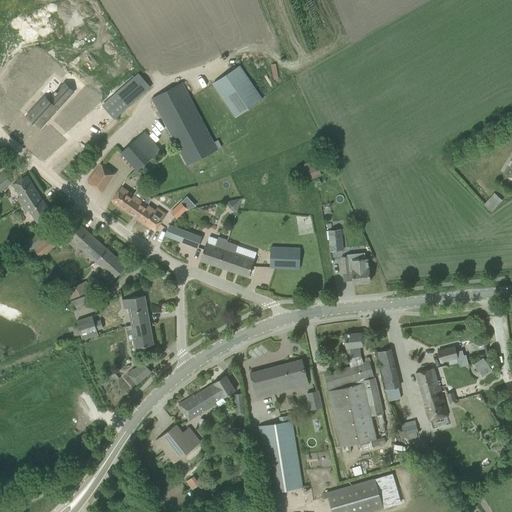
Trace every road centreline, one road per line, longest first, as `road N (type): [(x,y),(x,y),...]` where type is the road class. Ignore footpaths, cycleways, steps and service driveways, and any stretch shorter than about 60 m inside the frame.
road 1 (tertiary): [(281,320),(511,292)]
road 2 (residential): [(184,271),(145,251),(0,134)]
road 3 (tertiary): [(94,478),(126,428),(188,367)]
